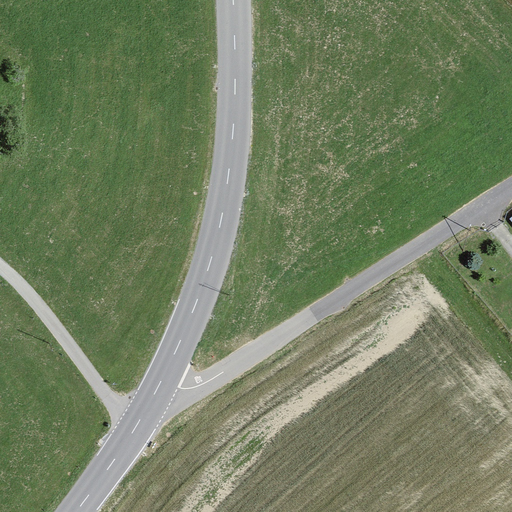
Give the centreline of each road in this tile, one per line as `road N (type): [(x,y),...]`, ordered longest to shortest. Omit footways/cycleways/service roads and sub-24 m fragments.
road 1 (unclassified): [(165,379),(182,388),(210,383),(511,188)]
road 2 (tertiary): [(165,379),(205,294),(230,193),(232,0)]
road 3 (tertiary): [(73,511),(165,379)]
